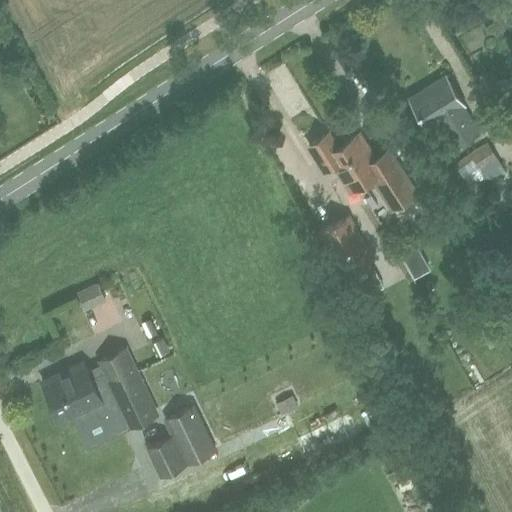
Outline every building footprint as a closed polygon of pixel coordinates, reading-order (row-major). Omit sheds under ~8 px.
[(457,145),(478,131),(463,108),(465,107),(445,76),(410,98),(428,126),(440,118),(457,145)] [(350,190),(372,176),(393,208),(416,193),(388,149),(375,158),(359,133),(337,147),(328,132),(309,144),(326,170),(334,165),(350,190)] [(471,189),(487,179),(503,168),(487,143),(455,164),(471,189)] [(348,217),(323,230),(348,278),(373,265),(348,217)] [(412,238),(397,247),(413,276),(428,267),(412,238)] [(130,427),(157,414),(126,349),(99,362),(107,378),(94,385),(83,362),(41,382),(61,422),(103,402),(103,401),(115,395),(130,427)] [(180,477),(177,478),(185,494),(216,478),(227,473),(220,458),(209,463),(193,471),(188,462),(215,449),(192,403),(162,418),(170,434),(144,447),(159,476),(176,468),(180,477)] [(134,507),(158,498),(155,490),(131,498),(134,507)]
